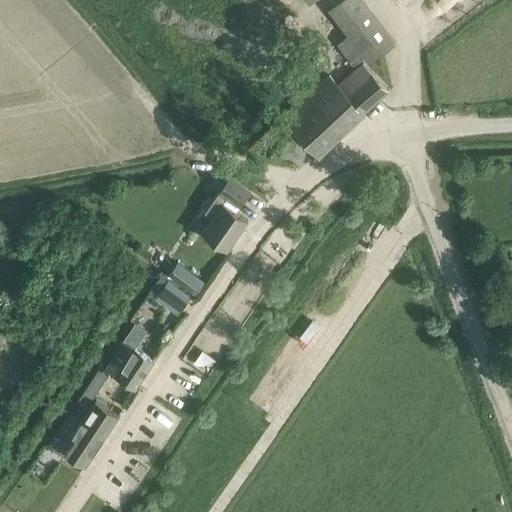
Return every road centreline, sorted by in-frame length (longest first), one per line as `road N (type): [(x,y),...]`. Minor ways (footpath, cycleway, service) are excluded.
road 1 (unclassified): [(65,511),(260,225),(325,166),(407,134)]
road 2 (residential): [(511,435),(426,210),(407,134)]
